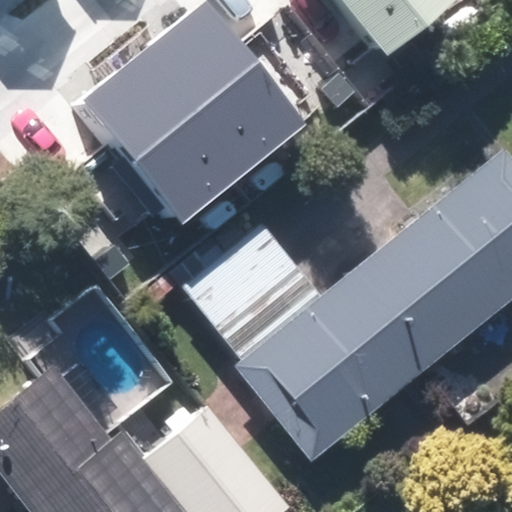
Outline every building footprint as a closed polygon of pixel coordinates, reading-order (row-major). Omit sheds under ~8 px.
[(457,2),(455,0),(343,0),(389,57),(457,2)] [(122,3),(61,54),(92,92),(153,41),(122,3)] [(209,5),(85,104),(181,224),(305,124),(209,5)] [(226,369),(302,464),(511,296),(511,172),(496,153),(314,299),(255,226),(177,288),(236,361),(226,369)] [(48,371),(0,408),(0,485),(21,511),(175,511),(115,435),(104,443),(48,371)] [(163,478),(190,511),(266,511),(209,441),(163,478)]
